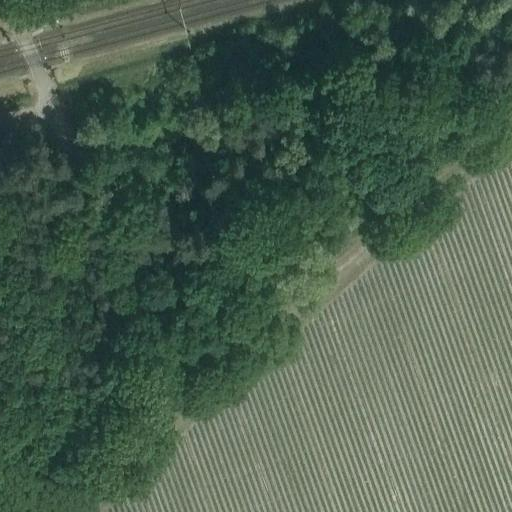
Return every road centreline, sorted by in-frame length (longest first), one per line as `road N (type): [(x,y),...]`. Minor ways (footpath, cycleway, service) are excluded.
road 1 (unclassified): [(46,511),(168,368),(511,88)]
road 2 (track): [(168,368),(164,334),(9,0)]
